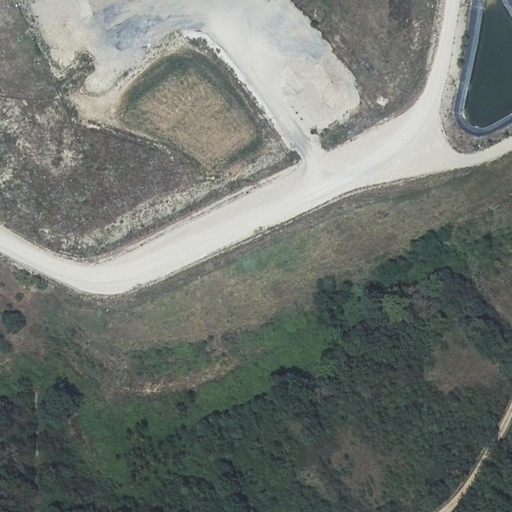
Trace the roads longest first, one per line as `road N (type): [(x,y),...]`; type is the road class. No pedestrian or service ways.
road 1 (track): [(444,0),(430,90),(403,120),(93,279),(0,234)]
road 2 (track): [(408,0),(394,76),(105,224)]
road 3 (track): [(64,265),(152,175),(268,82),(297,17),(294,0)]
road 4 (track): [(239,0),(219,19),(38,111),(0,38)]
road 5 (track): [(281,52),(52,167)]
road 6 (track): [(24,0),(49,51),(140,4)]
road 7 (track): [(444,511),(511,408)]
